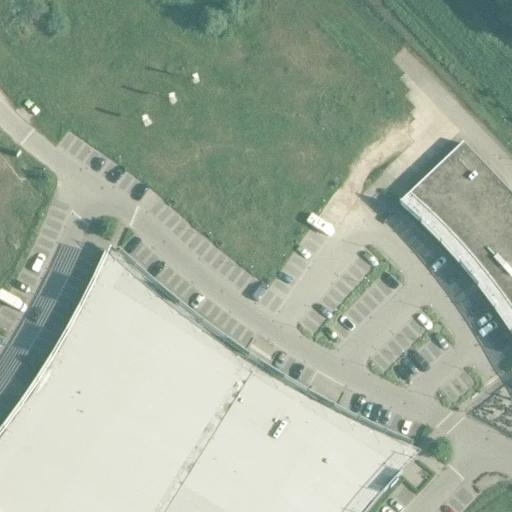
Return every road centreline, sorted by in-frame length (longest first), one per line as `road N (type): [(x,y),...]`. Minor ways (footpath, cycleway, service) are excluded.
road 1 (unclassified): [(482,437),(274,333),(89,187)]
road 2 (unclassified): [(0,367),(55,270),(89,187)]
